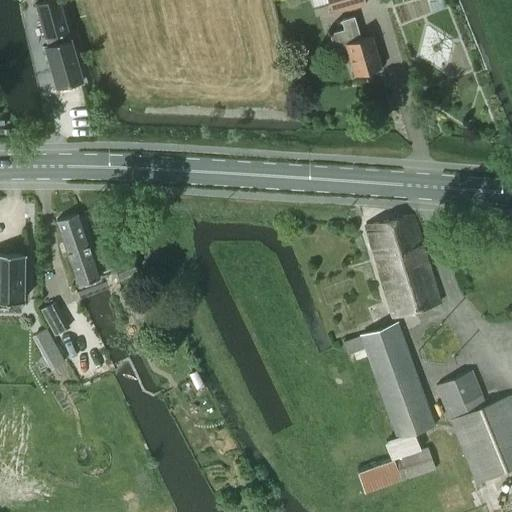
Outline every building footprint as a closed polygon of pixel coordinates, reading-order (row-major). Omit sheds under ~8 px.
[(67,31),(65,24),(58,0),(44,0),(35,3),(45,38),(50,36),(52,44),(44,46),(56,88),(82,81),(70,39),(65,40),(63,32),(67,31)] [(327,0),(331,13),(366,4),(364,0),(327,0)] [(370,36),(360,39),(353,17),(341,20),(344,29),(330,34),(335,53),(348,50),(355,75),(379,68),(370,36)] [(439,302),(413,212),(365,226),(391,316),(439,302)] [(57,221),(78,283),(98,277),(76,214),(57,221)] [(119,278),(136,272),(131,258),(132,258),(127,243),(109,249),(119,278)] [(0,297),(21,298),(22,253),(0,252),(0,297)] [(39,309),(44,319),(55,313),(60,311),(55,301),(49,304),(43,307),(39,309)] [(55,313),(49,317),(57,333),(63,329),(55,313)] [(360,335),(343,342),(351,365),(369,359),(395,435),(433,424),(413,366),(406,349),(397,322),(360,335)] [(415,341),(419,354),(423,363),(447,365),(461,348),(453,327),(429,324),(415,341)] [(45,327),(31,335),(40,352),(55,344),(45,327)] [(511,467),(511,403),(508,395),(485,405),(471,371),(436,385),(476,482),(511,467)] [(426,447),(418,450),(391,459),(391,460),(358,472),(365,492),(434,468),(426,447)]
